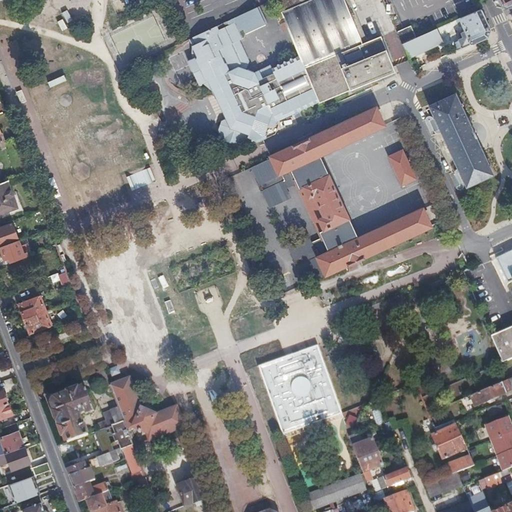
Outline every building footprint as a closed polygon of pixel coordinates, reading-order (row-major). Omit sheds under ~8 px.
[(276,0),(300,55),(319,102),(351,89),(337,54),(338,53),(316,0),(276,0)] [(337,54),(351,89),(397,71),(382,36),(363,44),(344,0),(316,0),(338,53),(337,54)] [(511,0),(496,0),(501,11),(511,5),(511,0)] [(455,43),(457,50),(489,36),(490,32),(491,29),(482,9),(458,20),(461,26),(464,25),(467,31),(462,33),(463,37),(458,39),(459,41),(455,43)] [(224,22),(204,30),(229,85),(269,68),(267,65),(247,72),(241,69),(245,60),(237,41),(240,39),(233,22),(226,25),(224,22)] [(405,43),(417,38),(411,26),(404,29),(399,32),(404,43),(405,43)] [(403,44),(409,58),(442,42),(437,29),(417,38),(405,43),(404,43),(403,44)] [(277,119),(315,104),(294,58),(269,68),(229,85),(204,30),(188,36),(191,42),(191,55),(193,61),(192,61),(197,75),(199,74),(201,79),(210,88),(214,87),(217,96),(216,96),(219,103),(221,103),(225,114),(218,117),(214,127),(220,143),(225,147),(234,143),(242,139),(244,135),(254,139),(257,140),(260,140),(263,133),(261,128),(265,120),(275,116),(277,119)] [(294,58),(315,104),(319,102),(300,55),(294,58)] [(475,133),(456,93),(429,105),(466,187),(493,174),(475,133)] [(323,155),(384,125),(376,108),(333,128),(271,156),(272,159),(285,186),(288,184),(290,185),(296,184),(308,210),(341,195),(323,155)] [(388,173),(406,164),(400,150),(381,159),(388,173)] [(289,194),(285,186),(272,159),(258,166),(255,172),(268,201),(275,205),(285,202),(289,194)] [(412,178),(406,164),(388,173),(395,186),(412,178)] [(125,177),(130,191),(153,182),(147,168),(125,177)] [(0,213),(17,207),(7,180),(2,182),(0,182),(0,213)] [(326,275),(430,225),(422,207),(361,237),(341,195),(308,210),(322,238),(313,247),(325,273),(326,275)] [(0,227),(0,245),(0,246),(18,240),(12,223),(0,227)] [(44,237),(53,233),(51,228),(41,231),(44,237)] [(310,280),(325,273),(313,247),(309,239),(302,237),(292,241),(290,248),(304,277),(310,280)] [(18,240),(0,246),(5,260),(29,251),(27,244),(21,247),(18,240)] [(511,248),(499,253),(510,279),(511,284),(511,295),(511,297),(511,248)] [(510,279),(499,253),(495,255),(505,280),(510,279)] [(18,303),(24,319),(46,311),(40,295),(18,303)] [(46,311),(24,319),(29,333),(51,324),(46,311)] [(511,326),(488,335),(498,363),(511,357),(511,326)] [(306,333),(286,337),(288,347),(308,343),(306,333)] [(317,364),(278,374),(283,394),(322,385),(317,364)] [(103,368),(90,372),(93,380),(97,379),(99,382),(107,379),(103,368)] [(149,439),(184,427),(176,407),(156,414),(140,407),(129,377),(124,379),(116,382),(109,384),(115,400),(123,421),(126,428),(131,425),(147,434),(149,439)] [(504,381),(470,395),(475,406),(492,399),(493,401),(498,399),(497,397),(508,392),(504,381)] [(53,403),(67,441),(89,433),(84,421),(83,421),(80,412),(84,410),(85,413),(94,409),(86,387),(55,399),(53,403)] [(276,401),(283,399),(281,388),(274,389),(276,401)] [(112,425),(123,421),(115,400),(102,406),(106,420),(108,426),(112,425)] [(270,427),(292,421),(286,401),(265,407),(270,427)] [(0,419),(13,415),(8,402),(0,405),(0,419)] [(496,456),(502,471),(507,469),(511,466),(511,438),(510,433),(507,426),(511,424),(508,416),(484,425),(496,456)] [(99,423),(101,428),(108,426),(106,420),(99,423)] [(455,420),(436,428),(438,434),(458,427),(455,420)] [(122,449),(133,445),(126,428),(123,421),(112,425),(120,448),(121,449),(122,449)] [(0,454),(6,453),(25,446),(16,423),(1,428),(4,437),(1,438),(1,441),(0,441),(0,454)] [(458,427),(438,434),(433,436),(442,460),(462,452),(466,450),(458,427)] [(348,435),(353,446),(357,457),(376,450),(372,437),(365,440),(361,430),(348,435)] [(133,482),(135,481),(145,477),(133,445),(122,449),(132,474),(130,475),(133,482)] [(31,463),(25,446),(6,453),(12,470),(31,463)] [(347,448),(354,465),(359,464),(357,457),(353,446),(347,448)] [(116,449),(93,458),(96,466),(119,457),(116,449)] [(357,457),(359,464),(365,481),(376,477),(385,474),(376,450),(357,457)] [(446,464),(450,474),(455,473),(459,471),(472,466),(468,456),(464,457),(446,464)] [(66,468),(79,502),(87,499),(108,491),(111,490),(108,481),(91,488),(89,482),(95,479),(90,466),(84,468),(82,462),(68,467),(66,468)] [(38,475),(51,470),(49,463),(36,467),(38,475)] [(410,477),(406,466),(385,474),(376,477),(380,488),(383,486),(410,477)] [(502,471),(496,473),(499,481),(503,479),(510,475),(507,469),(502,471)] [(305,494),(311,509),(325,503),(327,508),(330,506),(334,505),(332,500),(365,487),(360,473),(357,474),(305,494)] [(450,474),(424,483),(430,497),(460,485),(455,473),(450,474)] [(496,473),(476,481),(481,491),(499,482),(499,481),(496,473)] [(35,475),(9,484),(14,500),(41,492),(35,475)] [(511,498),(511,503),(493,511),(511,511),(511,479),(510,475),(503,479),(511,498)] [(139,491),(149,488),(145,477),(135,481),(139,491)] [(200,498),(192,477),(175,483),(183,504),(200,498)] [(386,496),(383,486),(380,488),(369,492),(372,501),(385,496),(386,496)] [(407,488),(386,496),(385,496),(390,511),(408,511),(409,511),(408,510),(414,507),(407,488)] [(108,491),(87,499),(90,509),(93,508),(94,511),(123,511),(120,502),(117,503),(116,501),(112,503),(108,491)] [(372,501),(376,511),(390,511),(385,496),(372,501)] [(473,511),(468,501),(438,511),(473,511)] [(44,511),(41,502),(22,508),(23,511),(44,511)]
